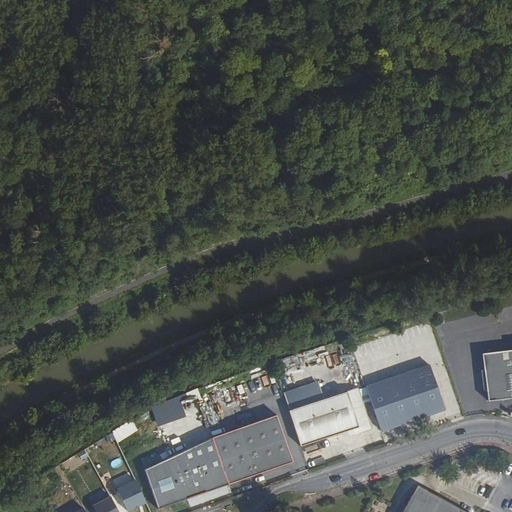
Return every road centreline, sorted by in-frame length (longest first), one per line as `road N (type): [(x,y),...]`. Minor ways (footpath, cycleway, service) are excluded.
road 1 (residential): [(239,511),(472,431),(511,433)]
road 2 (unknown): [(472,431),(462,344),(511,325)]
